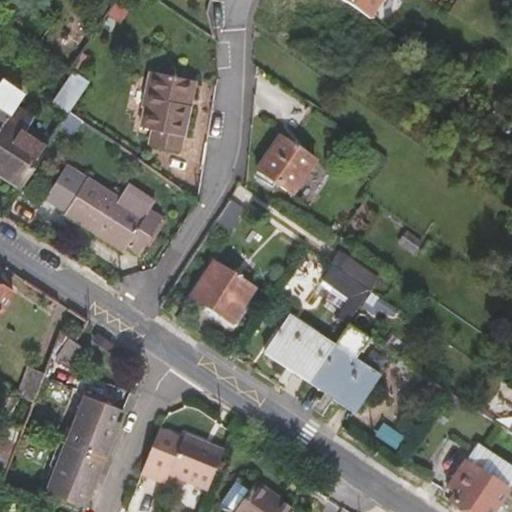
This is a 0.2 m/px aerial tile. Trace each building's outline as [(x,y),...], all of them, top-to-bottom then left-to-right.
[(132,0),(117,0),(108,15),(118,22),(132,0)] [(343,0),(371,18),(383,0),(343,0)] [(52,99),(69,111),(89,80),(72,69),(52,99)] [(188,102),(193,78),(150,69),(142,106),(144,106),(140,126),(151,128),(148,144),(178,150),(181,134),(184,135),(191,105),(191,103),(188,102)] [(0,117),(6,120),(0,128),(0,174),(21,188),(49,146),(25,130),(34,116),(18,104),(25,93),(2,77),(1,78),(0,77),(0,117)] [(196,79),(193,78),(188,102),(191,103),(196,79)] [(278,137),(256,170),(293,195),(316,162),(278,137)] [(147,213),(120,196),(68,163),(44,200),(123,251),(127,245),(141,255),(163,216),(150,208),(147,213)] [(123,190),(120,196),(147,213),(150,208),(123,190)] [(421,241),(407,231),(398,244),(412,254),(421,241)] [(339,252),(330,263),(333,265),(369,290),(371,291),(384,300),(391,288),(339,252)] [(254,290),(213,262),(190,297),(233,325),(254,290)] [(369,290),(333,265),(322,280),(349,298),(340,311),(350,319),(369,290)] [(0,312),(15,291),(0,281),(0,312)] [(264,354),(309,384),(335,345),(290,315),(264,354)] [(335,345),(309,384),(354,415),(380,376),(357,360),(370,340),(348,325),(335,345)] [(86,350),(74,343),(69,339),(57,356),(58,357),(75,368),(86,350)] [(73,372),(75,368),(58,357),(56,362),(64,367),(60,380),(69,384),(73,372)] [(28,365),(18,391),(34,402),(45,372),(28,365)] [(446,391),(438,402),(453,412),(461,401),(446,391)] [(85,393),(65,442),(105,458),(124,409),(85,393)] [(183,439),(159,428),(139,478),(164,488),(169,475),(208,491),(224,451),(185,435),(183,439)] [(0,471),(6,474),(19,442),(0,434),(0,471)] [(105,458),(65,442),(46,491),(86,506),(105,458)] [(454,494),(449,501),(465,511),(495,511),(511,486),(511,466),(477,444),(447,490),(454,494)] [(235,511),(253,486),(241,478),(229,495),(223,509),(227,511),(235,511)] [(271,494),(255,483),(253,486),(235,511),(293,511),(270,496),(271,494)]
